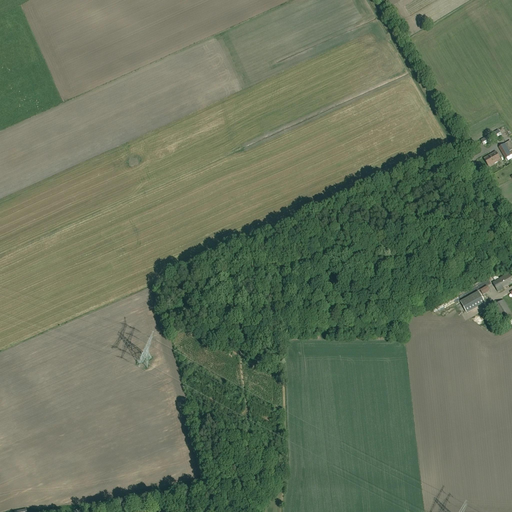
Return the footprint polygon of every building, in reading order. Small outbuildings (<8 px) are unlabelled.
[(484,145),(501,135),(498,130),(481,140),(484,145)] [(506,159),(511,155),(511,154),(506,144),(499,148),(506,159)] [(489,166),(500,160),(496,152),(484,159),(489,166)] [(498,292),(511,284),(511,271),(493,283),(498,292)] [(484,297),(486,295),(485,294),(490,291),(487,286),(480,290),(483,295),(484,297)] [(466,313),(484,303),(479,292),(461,302),(466,313)] [(503,323),(511,317),(511,315),(503,301),(493,306),(503,323)]
